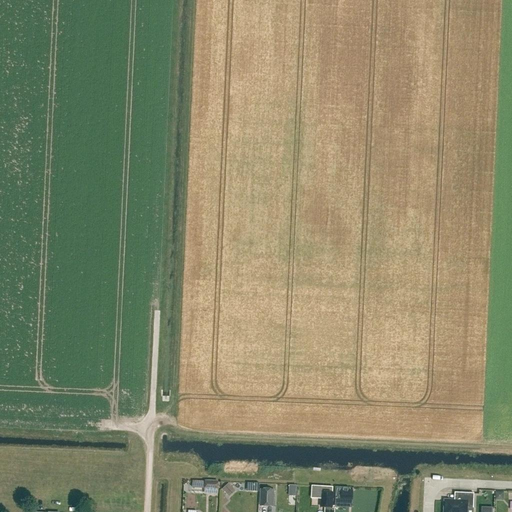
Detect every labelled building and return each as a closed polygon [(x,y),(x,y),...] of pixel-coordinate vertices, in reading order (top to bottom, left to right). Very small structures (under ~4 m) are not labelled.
[(218,482),(218,481),(204,481),(204,490),(218,490),(218,482)] [(247,484),(247,492),(259,492),(259,484),(247,483),(247,484)] [(228,484),(222,490),(227,494),(232,489),(228,484)] [(322,498),(322,487),(311,487),(311,498),(322,498)] [(331,507),(332,488),(322,487),(322,498),(321,507),(331,507)] [(349,488),(336,488),(335,500),(352,500),(353,490),(349,490),(349,488)] [(273,506),(274,491),(262,490),(261,505),(273,506)] [(444,508),(445,509),(444,511),(466,511),(466,508),(473,508),(474,494),(455,493),(454,502),(445,501),(445,502),(444,503),(444,508)]
